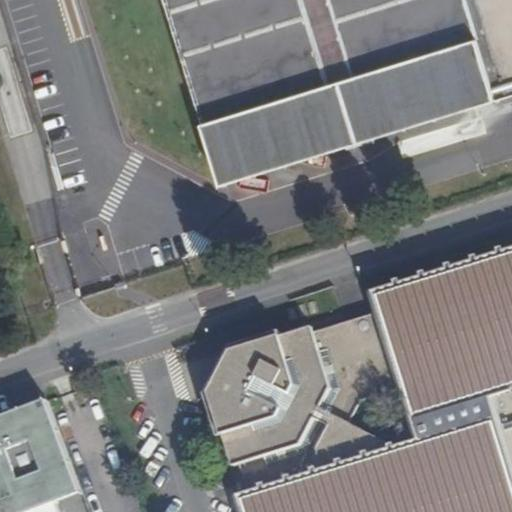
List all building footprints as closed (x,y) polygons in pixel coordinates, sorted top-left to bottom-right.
[(511,0),(172,0),(226,173),(350,135),(355,150),(356,155),(386,146),(384,140),(380,127),(495,92),(499,105),(511,100),(511,0)] [(384,140),(499,105),(495,92),(380,127),(384,140)] [(231,188),(355,150),(350,135),(226,173),(231,188)] [(422,416),(511,389),(511,246),(383,285),(422,416)] [(212,392),(232,457),(306,436),(334,381),(316,320),(234,347),(212,392)] [(56,494),(80,485),(45,393),(21,402),(56,494)] [(21,402),(0,409),(0,511),(58,511),(53,495),(56,494),(21,402)] [(248,511),(511,511),(511,449),(505,428),(501,414),(242,491),(248,511)]
